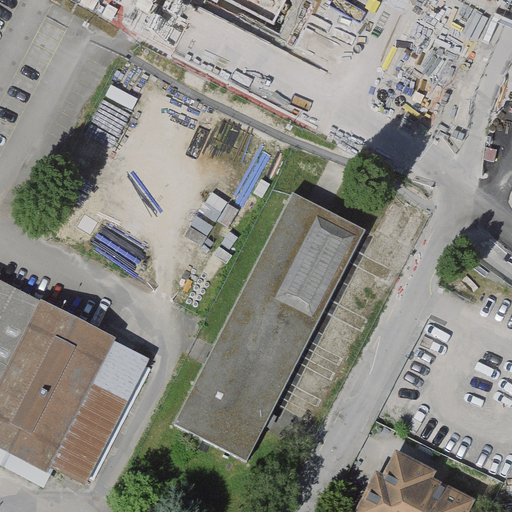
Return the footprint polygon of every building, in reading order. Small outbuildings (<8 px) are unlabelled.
[(208,0),(295,45),(314,8),(318,0),(208,0)] [(454,78),(468,50),(420,25),(406,53),(454,78)] [(291,193),(171,428),(247,466),(366,231),(291,193)] [(150,362),(0,285),(0,453),(82,495),(150,362)] [(495,412),(442,388),(462,342),(433,329),(403,398),(485,434),(495,412)] [(487,442),(511,450),(511,411),(500,407),(487,442)] [(358,511),(470,511),(479,495),(437,475),(440,469),(401,449),(388,474),(379,469),(358,511)]
